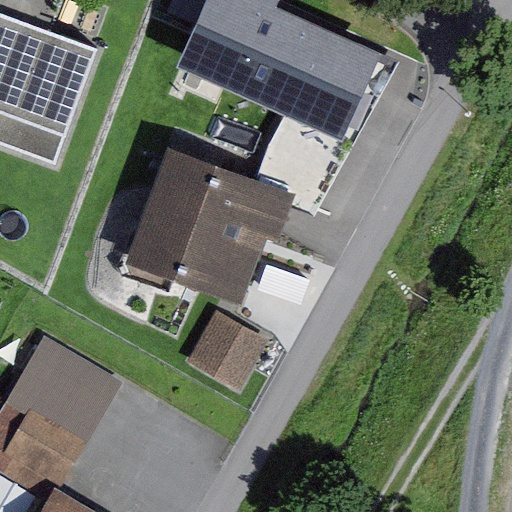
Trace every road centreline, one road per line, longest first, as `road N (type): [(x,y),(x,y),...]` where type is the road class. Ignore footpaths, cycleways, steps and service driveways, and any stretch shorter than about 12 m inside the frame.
road 1 (residential): [(215,511),(503,0)]
road 2 (track): [(391,511),(511,312)]
road 3 (track): [(511,341),(483,511)]
